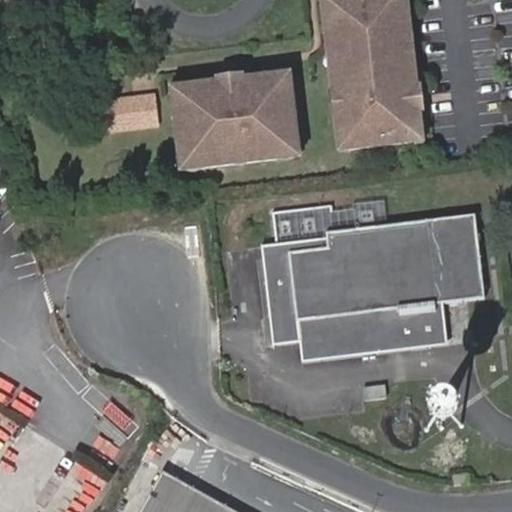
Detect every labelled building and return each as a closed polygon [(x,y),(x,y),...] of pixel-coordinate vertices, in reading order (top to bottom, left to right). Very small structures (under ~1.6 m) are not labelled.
[(5,0),(7,10),(56,4),(54,0),(5,0)] [(322,0),(339,127),(344,127),(347,149),(418,140),(415,118),(421,117),(405,0),(322,0)] [(199,97),(177,100),(186,172),(212,168),(213,173),(281,165),(280,159),(302,156),(293,85),(271,88),(271,83),(198,92),(199,97)] [(198,92),(176,94),(177,100),(199,97),(198,92)] [(158,102),(107,108),(110,138),(162,132),(158,102)] [(421,117),(415,118),(418,140),(424,140),(421,117)] [(344,127),(339,127),(342,150),(347,149),(344,127)] [(280,159),(281,165),(303,162),(302,156),(280,159)] [(212,168),(186,172),(186,177),(213,173),(212,168)] [(452,220),(454,234),(485,231),(483,216),(452,220)] [(284,244),(268,246),(276,318),(301,316),(304,343),(307,362),(404,352),(403,345),(416,343),(417,351),(439,349),(439,339),(452,337),(450,303),(492,299),(485,231),(454,234),(452,220),(343,232),(335,232),(335,240),(284,244)] [(276,318),(279,346),(304,343),(301,316),(276,318)] [(403,345),(404,352),(417,351),(416,343),(403,345)] [(440,371),(448,402),(483,392),(475,362),(440,371)] [(250,511),(168,466),(142,511),(250,511)] [(470,485),(478,483),(477,473),(461,474),(462,485),(463,485),(470,485)]
